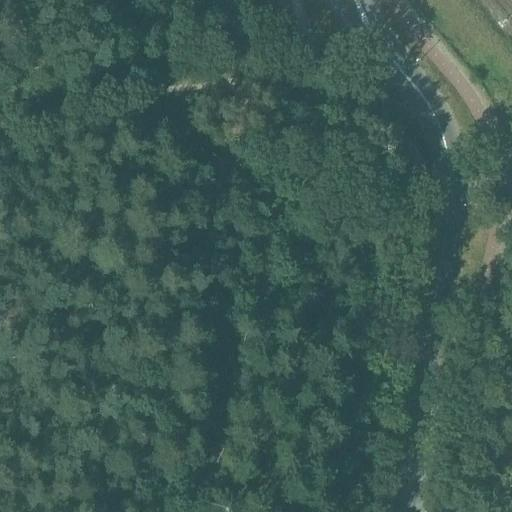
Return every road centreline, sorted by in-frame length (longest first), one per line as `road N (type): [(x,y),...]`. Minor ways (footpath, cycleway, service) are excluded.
road 1 (unknown): [(190,511),(230,384),(204,272),(204,213),(217,178),(279,94),(244,81),(246,0)]
road 2 (secondary): [(401,511),(449,178),(437,121),(406,76)]
